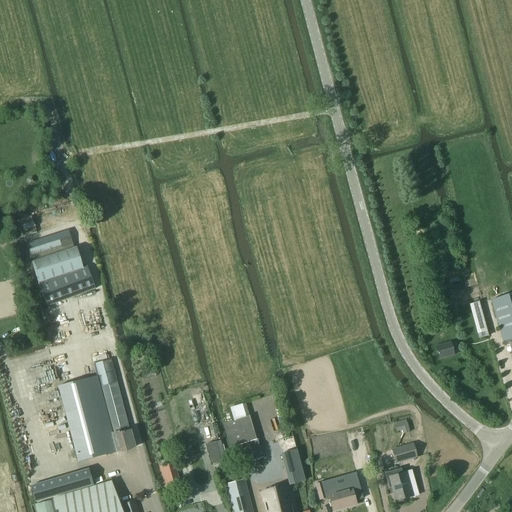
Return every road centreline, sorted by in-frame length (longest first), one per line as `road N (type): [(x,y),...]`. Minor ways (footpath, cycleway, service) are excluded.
road 1 (unclassified): [(500,447),(429,385),(400,347),(303,0)]
road 2 (track): [(0,106),(37,102),(69,156),(333,110)]
